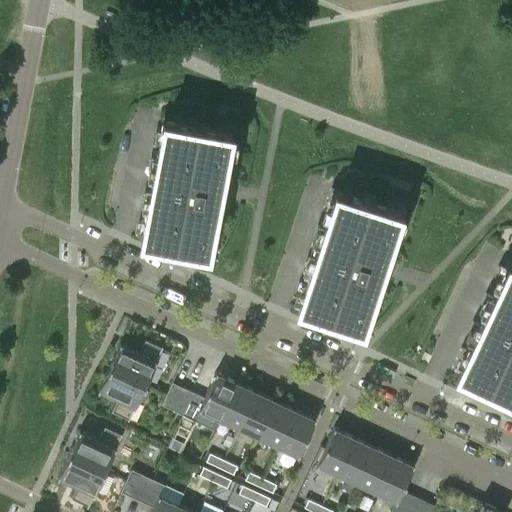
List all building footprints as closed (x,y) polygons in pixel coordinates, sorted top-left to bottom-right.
[(231,131),(179,121),(163,118),(140,239),(156,242),(208,252),(216,207),(220,208),(226,176),(222,175),(231,131)] [(296,306),(311,311),(362,327),(376,285),(380,286),(390,255),(386,253),(400,210),(350,194),(334,189),(296,306)] [(511,262),(507,260),(455,372),(470,379),(511,398),(511,262)] [(109,364),(146,381),(162,345),(161,345),(161,346),(145,339),(139,352),(120,343),(121,342),(120,341),(109,364)] [(128,419),(146,381),(109,364),(97,389),(98,390),(99,389),(117,397),(111,410),(127,418),(127,419),(128,419)] [(199,408),(219,417),(236,381),(216,371),(217,370),(216,370),(203,396),(193,391),(183,414),(194,419),(199,408)] [(161,403),(172,409),(182,386),(171,381),(161,403)] [(255,390),(236,381),(219,417),(238,426),(255,390)] [(172,409),(183,414),(193,391),(182,386),(172,409)] [(238,426),(259,436),(276,400),(255,390),(238,426)] [(294,408),(276,400),(259,436),(277,444),(294,408)] [(298,452),(302,454),(309,439),(305,437),(315,416),(314,416),(313,417),(294,408),(277,444),(296,453),(296,454),(297,455),(298,452)] [(317,463),(333,470),(350,434),(334,427),(335,425),(334,425),(324,446),(320,444),(313,459),(317,461),(316,464),(317,464),(317,463)] [(68,452),(104,470),(122,432),(120,432),(120,433),(104,426),(98,439),(79,430),(80,429),(79,428),(68,452)] [(354,480),(371,444),(350,434),(333,470),(354,480)] [(232,438),(227,435),(222,444),(228,447),(232,438)] [(354,480),(373,489),(390,453),(371,444),(354,480)] [(87,506),(104,470),(68,452),(57,476),(58,476),(58,475),(77,484),(71,497),(86,504),(86,506),(87,506)] [(205,460),(219,467),(223,458),(209,452),(205,460)] [(373,489),(395,499),(400,488),(401,488),(414,462),(412,462),(412,463),(390,453),(373,489)] [(223,458),(219,467),(233,473),(237,465),(223,458)] [(199,474),(213,480),(216,472),(203,466),(199,474)] [(120,490),(131,496),(142,473),(131,468),(120,490)] [(244,479),(258,485),(262,477),(248,470),(244,479)] [(216,472),(213,480),(226,487),(230,479),(216,472)] [(153,478),(142,473),(131,496),(142,501),(153,478)] [(262,477),(258,485),(272,491),(276,483),(262,477)] [(164,484),(153,478),(142,501),(152,505),(153,506),(158,495),(159,495),(164,484)] [(238,492),(252,499),(256,490),(242,484),(238,492)] [(390,510),(393,511),(403,511),(412,494),(401,488),(400,488),(395,499),(390,510)] [(256,490),(252,499),(265,505),(269,497),(256,490)] [(416,511),(423,499),(412,494),(403,511),(416,511)] [(173,511),(178,504),(159,495),(158,495),(153,506),(152,505),(149,511),(173,511)] [(304,506),(315,511),(317,511),(321,504),(308,498),(304,506)] [(429,511),(434,504),(423,499),(416,511),(429,511)] [(502,511),(503,510),(480,499),(475,511),(473,510),(471,511),(502,511)]
